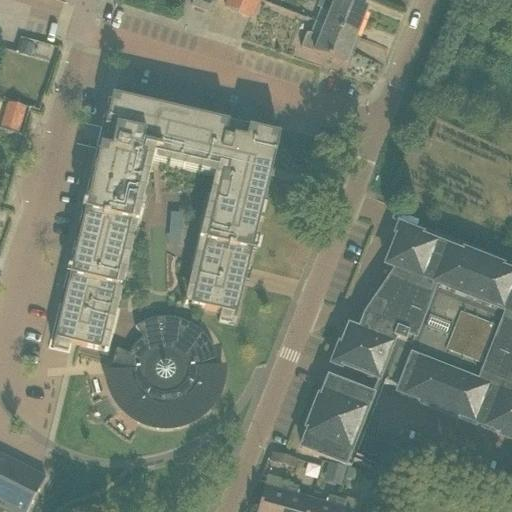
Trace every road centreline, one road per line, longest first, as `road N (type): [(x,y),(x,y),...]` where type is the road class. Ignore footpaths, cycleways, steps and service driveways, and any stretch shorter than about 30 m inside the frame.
road 1 (residential): [(228,511),(380,126)]
road 2 (residential): [(83,31),(0,340)]
road 3 (residential): [(380,126),(83,31)]
road 4 (residential): [(380,126),(424,0)]
